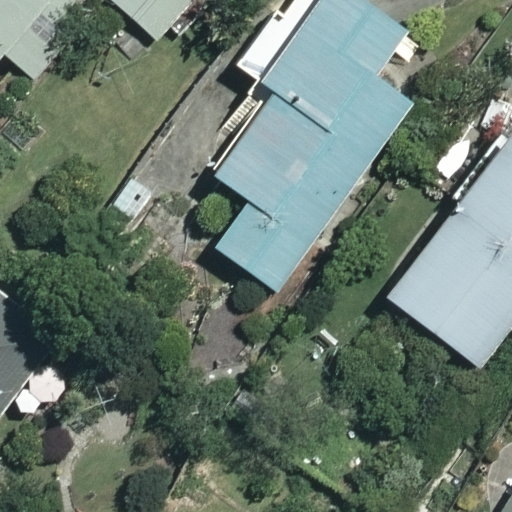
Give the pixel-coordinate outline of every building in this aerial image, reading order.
[(0,0),(0,52),(26,20),(49,38),(78,0),(0,0)] [(162,28),(174,39),(208,0),(109,0),(153,38),(162,28)] [(222,256),(279,297),(416,108),(374,77),(408,30),(366,0),(324,0),(261,87),(275,97),(215,179),(256,209),(222,256)] [(511,153),(394,305),(482,374),(511,335),(511,153)] [(0,436),(72,348),(0,289),(0,436)]
